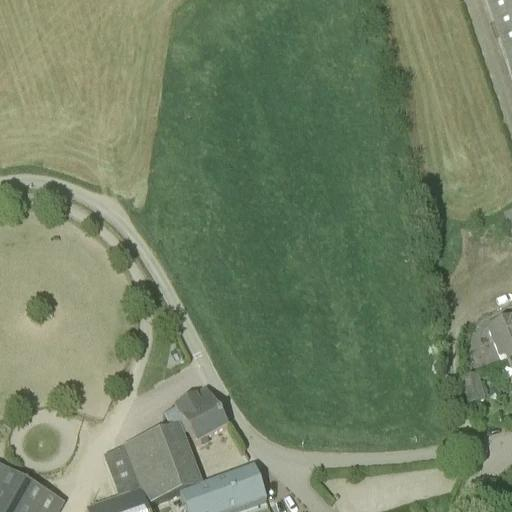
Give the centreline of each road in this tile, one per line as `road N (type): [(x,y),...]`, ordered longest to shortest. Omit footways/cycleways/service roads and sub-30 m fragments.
road 1 (unclassified): [(273,461),(232,415),(129,234),(70,190),(0,184)]
road 2 (unclassified): [(273,461),(510,449)]
